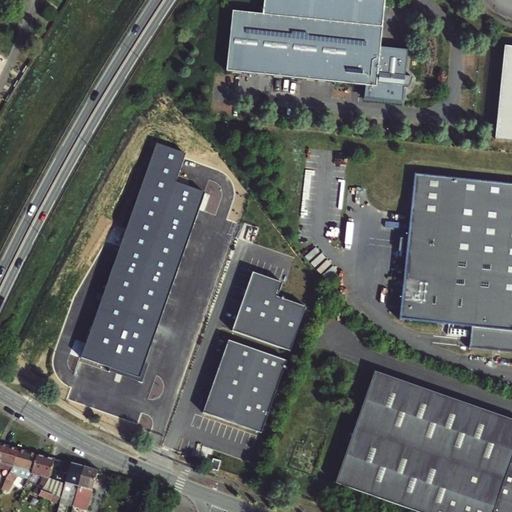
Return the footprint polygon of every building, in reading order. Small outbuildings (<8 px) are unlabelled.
[(264,0),(263,16),(233,13),(227,73),(366,87),(364,100),(403,104),(404,88),(410,89),(412,83),(413,79),(406,78),(408,52),(381,49),(386,0),(264,0)] [(511,46),(506,46),(496,139),(511,140),(511,46)] [(189,155),(159,144),(83,359),(139,379),(205,192),(179,183),(189,155)] [(511,184),(414,174),(399,319),(472,327),(469,349),(511,353),(511,184)] [(233,331),(291,351),(306,307),(278,297),(283,283),(253,272),(233,331)] [(204,413),(262,433),(287,361),(229,341),(204,413)] [(511,511),(511,421),(376,375),(337,486),(411,511),(511,511)] [(1,445),(0,447),(0,462),(14,466),(18,450),(1,445)] [(18,450),(14,466),(34,472),(38,455),(18,450)] [(55,459),(38,455),(34,472),(33,474),(43,477),(41,495),(61,501),(62,498),(46,493),(50,478),(55,459)] [(218,471),(222,461),(214,459),(211,469),(218,471)] [(72,464),(63,461),(61,468),(69,471),(72,464)] [(75,501),(84,467),(72,464),(69,471),(66,482),(62,498),(61,501),(60,504),(67,506),(68,499),(75,501)] [(87,511),(98,471),(84,467),(75,501),(73,507),(87,511)] [(17,474),(12,471),(8,480),(13,483),(17,474)] [(19,476),(17,486),(25,488),(28,479),(19,476)] [(66,482),(50,478),(46,493),(62,498),(66,482)]
